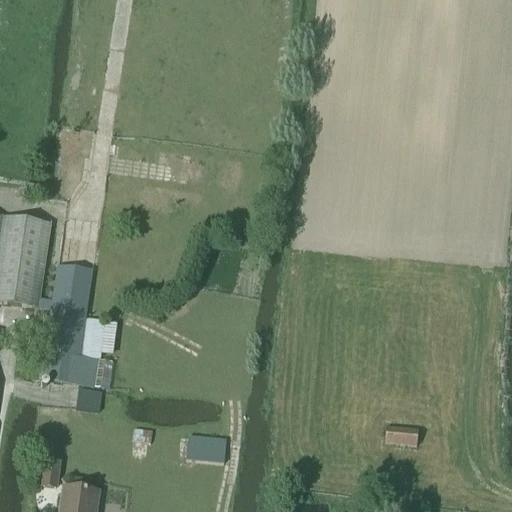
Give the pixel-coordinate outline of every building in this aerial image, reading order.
[(52,304),(39,302),(49,229),(0,221),(0,306),(37,312),(50,314),(40,385),(108,395),(112,366),(99,364),(104,325),(85,322),(92,275),(57,270),(52,304)] [(99,416),(101,397),(78,394),(76,413),(99,416)] [(416,450),(417,434),(385,431),(383,446),(416,450)] [(188,439),(185,464),(223,467),(225,443),(188,439)] [(56,492),(59,466),(45,464),(41,490),(56,492)] [(95,511),(97,497),(63,492),(61,511),(64,511),(63,511),(95,511)]
